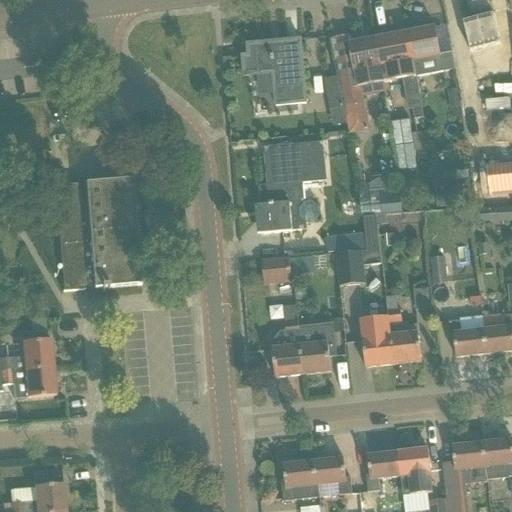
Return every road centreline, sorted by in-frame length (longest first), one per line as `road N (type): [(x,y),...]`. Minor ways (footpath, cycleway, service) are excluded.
road 1 (residential): [(224,430),(205,163),(187,129),(123,88),(95,51),(88,9)]
road 2 (residential): [(224,430),(511,405)]
road 3 (residential): [(0,451),(127,440)]
